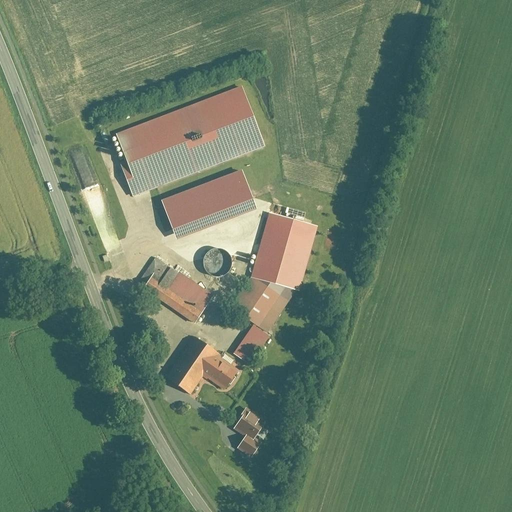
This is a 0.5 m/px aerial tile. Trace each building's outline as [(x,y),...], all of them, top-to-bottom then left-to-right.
[(207,270),(208,273),(211,276),(214,278),(218,280),(223,280),(228,278),(233,274),(235,270),(235,265),(234,260),(231,256),(228,253),(223,252),(219,252),(214,254),(210,257),(207,262),(206,266),(207,270)] [(157,260),(139,287),(197,326),(215,298),(157,260)] [(252,279),(233,311),(256,325),(272,335),(291,303),(252,279)] [(128,299),(114,304),(121,322),(135,317),(128,299)] [(236,357),(252,366),(272,335),(256,325),(236,357)] [(241,372),(219,359),(221,355),(194,338),(167,382),(195,399),(206,381),(227,394),(241,372)] [(252,440),(264,423),(245,410),(238,420),(240,421),(235,428),(252,440)]
